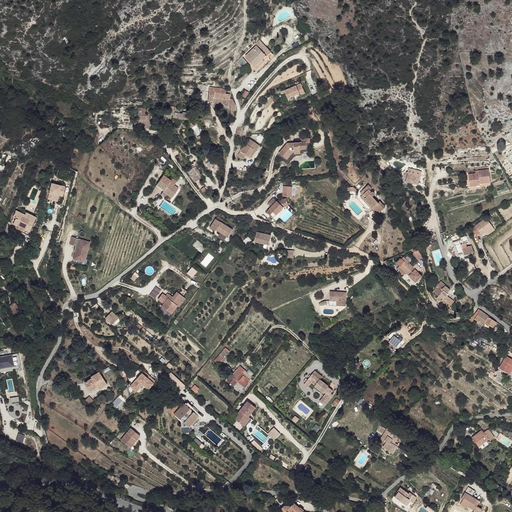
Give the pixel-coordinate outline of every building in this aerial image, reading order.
[(264,51),(263,52),(270,59),(272,62),(276,58),(265,46),(264,51)] [(260,49),(252,57),(263,52),(260,49)] [(252,57),(248,61),(258,71),(270,59),(263,52),(252,57)] [(237,62),(242,66),(247,61),(242,57),(237,62)] [(258,71),(256,72),(260,76),(274,63),(272,62),(270,59),(258,71)] [(301,85),(285,92),(288,99),(300,94),(298,91),(303,89),(301,85)] [(229,89),(213,86),(210,99),(216,100),(216,102),(233,105),(236,104),(235,100),(231,99),(232,95),(228,94),(229,89)] [(174,109),(169,108),(168,114),(164,114),(163,119),(167,119),(172,120),(172,119),(176,120),(176,121),(186,123),(187,120),(188,120),(189,114),(183,113),(182,116),(179,115),(180,111),(174,110),(174,109)] [(151,115),(139,113),(137,124),(143,124),(149,125),(151,115)] [(260,145),(250,138),(239,155),(245,159),(247,155),(249,157),(254,149),(257,151),(260,145)] [(303,138),(303,141),(307,141),(307,149),(301,149),(301,150),(294,151),(287,159),(283,156),(281,159),(288,164),(296,156),(301,155),(301,154),(311,153),(311,138),(303,138)] [(287,143),(277,155),(281,159),(283,156),(287,159),(294,151),(301,150),(301,149),(307,149),(307,141),(303,141),(293,142),(294,143),(287,143)] [(477,173),(461,174),(462,184),(467,183),(467,185),(478,184),(477,182),(488,181),(486,168),(477,169),(477,173)] [(189,170),(185,173),(193,183),(197,180),(189,170)] [(164,175),(158,184),(166,189),(165,191),(174,197),(180,188),(171,182),(172,181),(164,175)] [(412,176),(410,175),(409,182),(416,183),(417,177),(417,176),(412,175),(412,176)] [(59,194),(63,195),(66,184),(51,181),(47,199),(58,201),(59,194)] [(366,184),(361,189),(363,191),(361,193),(364,196),(363,197),(372,206),(376,212),(383,206),(377,200),(376,201),(370,195),(371,194),(372,193),(372,192),(372,190),(371,189),(370,189),(369,191),(368,189),(369,188),(366,184)] [(292,196),(292,185),(283,185),(283,196),(292,196)] [(361,189),(355,193),(369,208),(372,206),(363,197),(364,196),(361,193),(363,191),(361,189)] [(273,197),(268,203),(272,206),(277,201),(273,197)] [(272,206),(268,209),(274,216),(283,207),(288,206),(287,198),(277,201),(272,206)] [(27,211),(18,207),(16,210),(21,212),(20,215),(17,214),(14,219),(19,222),(19,221),(26,224),(25,226),(30,228),(35,219),(26,214),(27,211)] [(486,218),(472,229),(476,235),(479,233),(481,235),(492,227),(486,218)] [(19,222),(14,219),(13,222),(28,231),(30,228),(25,226),(26,224),(19,221),(19,222)] [(215,220),(209,229),(215,232),(216,230),(229,237),(233,229),(215,220)] [(272,234),(258,232),(257,240),(270,242),(272,234)] [(76,246),(75,247),(74,251),(76,252),(74,258),(84,260),(89,241),(76,238),(74,243),(77,244),(76,246)] [(461,245),(454,247),(455,252),(457,256),(463,254),(462,249),(461,245)] [(466,247),(462,249),(463,254),(464,256),(474,253),(471,246),(466,248),(466,247)] [(414,250),(419,260),(423,257),(417,248),(414,250)] [(439,249),(432,250),(435,264),(442,262),(439,249)] [(404,270),(406,273),(413,266),(404,257),(403,259),(402,258),(398,262),(401,266),(402,264),(406,269),(404,270)] [(422,278),(413,266),(406,273),(409,276),(412,280),(415,283),(418,281),(422,278)] [(436,288),(434,291),(440,295),(443,298),(446,295),(445,294),(447,292),(443,289),(438,284),(436,288)] [(164,293),(159,299),(165,303),(163,306),(173,313),(179,305),(181,306),(187,298),(179,291),(175,297),(171,294),(168,297),(164,293)] [(347,293),(331,291),(330,300),(337,301),(337,305),(346,306),(347,293)] [(443,298),(440,295),(436,299),(447,309),(448,308),(466,316),(453,304),(452,305),(443,298)] [(446,295),(443,298),(452,305),(453,304),(454,301),(448,296),(446,295)] [(14,301),(8,306),(13,313),(20,307),(14,301)] [(489,316),(478,309),(477,311),(479,313),(475,319),(483,324),(486,321),(489,316)] [(111,313),(109,316),(116,322),(118,320),(111,313)] [(109,316),(105,320),(112,327),(116,322),(109,316)] [(497,322),(489,316),(486,321),(493,327),(497,322)] [(390,335),(393,337),(394,336),(401,342),(399,345),(401,346),(405,342),(400,338),(401,337),(395,332),(390,335)] [(393,337),(389,342),(397,348),(399,345),(401,342),(394,336),(393,337)] [(18,352),(0,355),(0,372),(22,367),(18,352)] [(227,358),(223,354),(216,362),(221,365),(227,358)] [(511,357),(507,354),(500,366),(508,370),(511,363),(511,357)] [(246,371),(241,367),(232,376),(245,388),(251,380),(244,373),(246,371)] [(314,370),(312,373),(319,379),(322,376),(314,370)] [(168,377),(181,388),(185,384),(172,373),(168,377)] [(319,379),(312,373),(303,384),(307,387),(311,382),(315,385),(314,386),(323,392),(325,393),(320,401),(324,405),(332,395),(330,393),(328,391),(327,388),(326,387),(327,386),(328,386),(319,379)] [(92,381),(86,385),(91,394),(101,387),(103,388),(107,385),(99,374),(91,379),(92,381)] [(141,375),(130,388),(136,393),(142,386),(148,391),(155,383),(149,378),(147,380),(141,375)] [(245,388),(232,376),(228,380),(234,386),(237,383),(244,389),(245,388)] [(101,387),(91,394),(92,395),(99,390),(100,392),(108,386),(107,385),(103,388),(101,387)] [(89,398),(84,402),(89,407),(93,403),(89,398)] [(336,399),(332,405),(336,408),(339,404),(338,403),(340,401),(336,399)] [(247,401),(239,410),(241,411),(235,419),(243,426),(250,418),(248,417),(255,407),(247,401)] [(182,409),(181,408),(177,412),(178,413),(175,417),(181,422),(181,421),(183,423),(182,424),(184,434),(191,433),(190,427),(199,426),(199,420),(196,418),(192,414),(191,413),(192,412),(192,411),(192,410),(191,409),(192,408),(187,403),(182,409)] [(274,426),(267,433),(274,440),(281,433),(274,426)] [(387,429),(381,426),(378,432),(384,435),(387,429)] [(394,431),(388,428),(387,429),(384,435),(382,439),(388,442),(384,448),(394,454),(399,445),(395,443),(398,436),(393,433),(394,431)] [(485,429),(475,437),(482,445),(492,437),(494,438),(497,436),(490,428),(487,431),(485,429)] [(140,437),(130,430),(120,442),(128,448),(131,444),(133,446),(140,437)] [(310,471),(305,468),(301,474),(307,478),(308,477),(307,476),(310,471)] [(404,488),(400,492),(406,497),(410,493),(409,492),(404,488)] [(396,493),(394,495),(403,502),(406,497),(400,492),(398,491),(396,493)] [(406,497),(403,502),(405,504),(408,500),(413,503),(417,497),(411,492),(409,492),(410,493),(406,497)] [(463,500),(461,502),(466,508),(471,511),(472,511),(479,505),(468,494),(463,500)] [(292,505),(289,508),(294,511),(305,511),(299,506),(300,505),(294,502),(292,505)]
